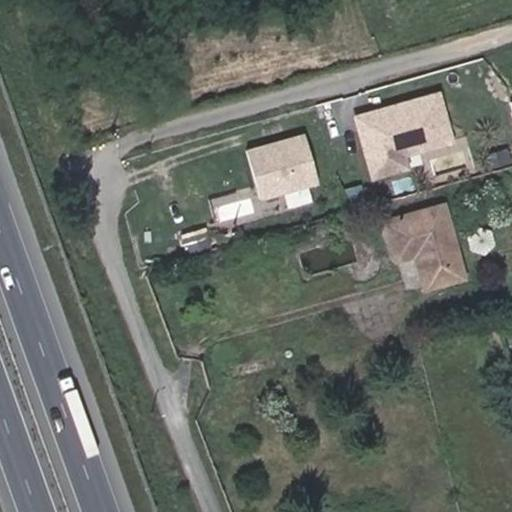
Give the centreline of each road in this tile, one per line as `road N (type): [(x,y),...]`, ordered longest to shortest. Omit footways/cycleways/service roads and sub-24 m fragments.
road 1 (unclassified): [(511,29),(122,143),(100,176),(223,511)]
road 2 (motorway): [(110,511),(0,204)]
road 3 (motorway): [(0,394),(42,511)]
